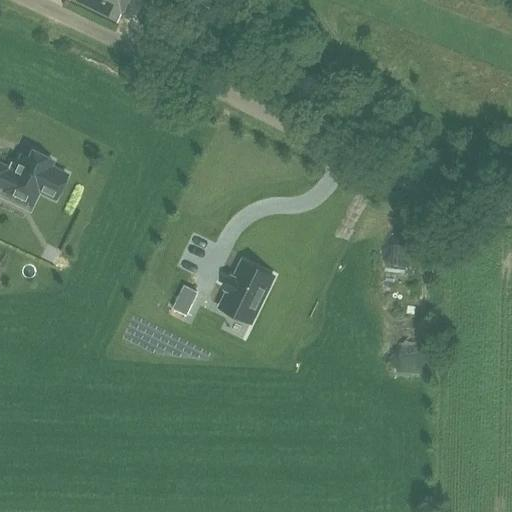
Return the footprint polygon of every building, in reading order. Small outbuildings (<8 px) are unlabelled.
[(74,0),(119,22),(129,0),(74,0)] [(54,201),(65,177),(48,169),(51,163),(29,153),(26,160),(20,157),(15,167),(9,164),(7,168),(0,164),(0,193),(27,206),(34,192),(54,201)] [(251,325),(274,278),(243,263),(235,280),(232,278),(225,291),(229,293),(221,310),(251,325)] [(136,322),(165,336),(189,285),(160,271),(136,322)] [(192,289),(181,312),(194,318),(205,296),(192,289)]
